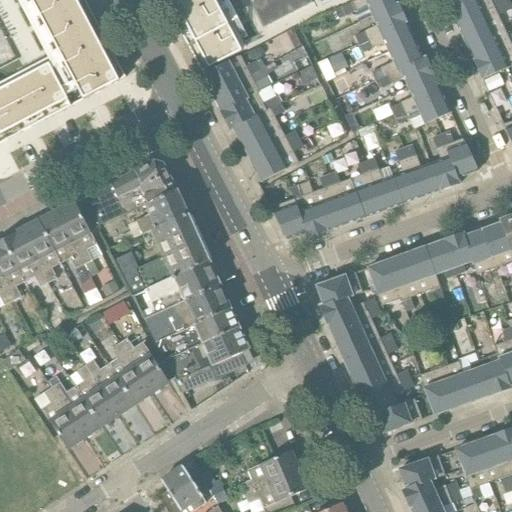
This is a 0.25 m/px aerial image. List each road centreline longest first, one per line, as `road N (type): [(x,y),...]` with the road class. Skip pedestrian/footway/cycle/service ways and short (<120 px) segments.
road 1 (residential): [(268,278),(511,188)]
road 2 (residential): [(123,487),(307,362)]
road 3 (residential): [(423,0),(511,183)]
road 4 (residential): [(0,198),(179,104)]
road 5 (tertiary): [(268,278),(179,104)]
road 6 (residential): [(354,466),(511,410)]
